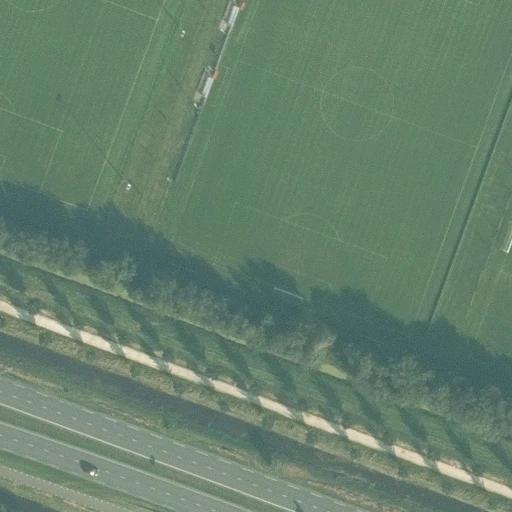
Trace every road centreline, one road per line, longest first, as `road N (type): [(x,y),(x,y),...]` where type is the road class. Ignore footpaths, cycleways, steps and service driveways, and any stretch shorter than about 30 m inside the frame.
road 1 (primary): [(329,511),(0,391)]
road 2 (primary): [(0,441),(210,511)]
